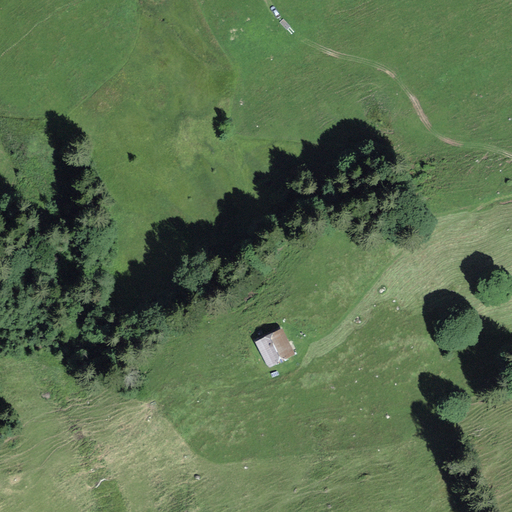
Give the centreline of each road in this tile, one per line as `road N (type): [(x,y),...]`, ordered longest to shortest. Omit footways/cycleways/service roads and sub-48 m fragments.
road 1 (track): [(277,0),(311,39),(380,62),(400,78),(441,136),(511,155)]
road 2 (track): [(511,191),(397,261),(344,308)]
